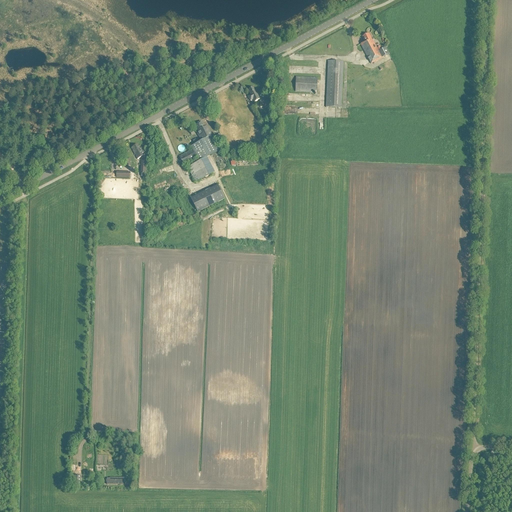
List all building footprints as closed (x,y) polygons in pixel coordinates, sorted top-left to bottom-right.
[(371,64),(389,55),(386,48),(379,52),(369,34),(362,38),(365,42),(360,45),(371,64)] [(341,109),(343,62),(328,62),(326,108),(341,109)] [(296,78),(295,92),(317,93),(317,78),(296,78)] [(254,88),(249,91),(251,95),(248,97),(250,102),(253,100),(254,103),(260,100),(254,88)] [(260,101),(260,107),(266,106),(270,105),(270,109),(273,108),(273,102),(270,103),(269,100),(260,101)] [(204,129),(201,123),(200,123),(199,123),(198,124),(194,126),(197,132),(196,133),(201,142),(191,147),(192,151),(179,157),(184,166),(197,159),(198,162),(188,168),(196,183),(214,173),(206,158),(220,151),(208,127),(204,129)] [(147,156),(143,156),(142,154),(143,153),(141,150),(140,150),(138,145),(131,149),(137,160),(141,158),(140,174),(141,174),(141,177),(145,177),(145,174),(147,156)] [(218,186),(191,199),(198,213),(225,200),(218,186)] [(81,476),(73,476),(73,485),(81,486),(81,476)]
